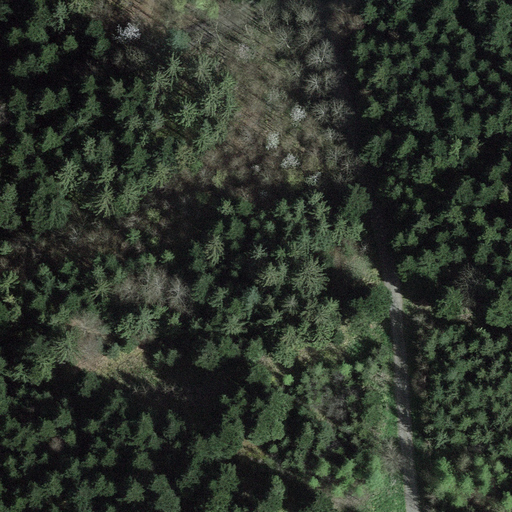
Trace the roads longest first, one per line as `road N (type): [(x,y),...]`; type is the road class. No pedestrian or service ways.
road 1 (track): [(413,511),(385,250),(320,0)]
road 2 (track): [(275,0),(141,66),(0,121)]
